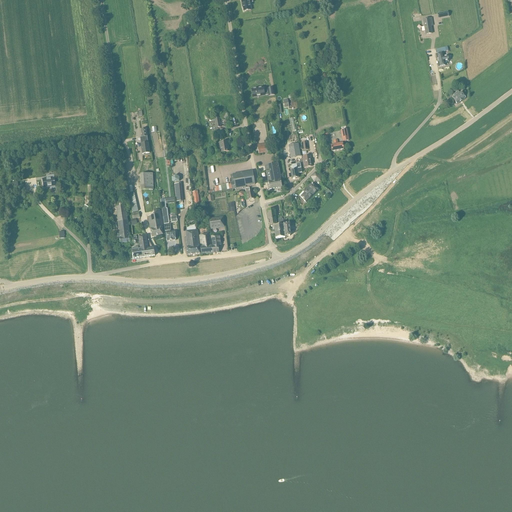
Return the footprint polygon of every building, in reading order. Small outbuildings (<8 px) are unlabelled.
[(243,0),(241,0),(242,6),(243,6),(244,12),(251,11),(250,4),(253,3),(252,0),(243,0)] [(433,26),(431,18),(423,20),(425,35),(432,34),(431,26),(433,26)] [(442,53),(438,54),(439,58),(437,58),(439,67),(445,66),(444,62),(449,61),(447,56),(443,57),(442,53)] [(251,89),(253,98),(268,95),(269,97),(275,96),(273,88),(268,89),(268,91),(264,92),(263,88),(251,89)] [(456,93),(453,95),(455,97),(452,98),(457,105),(466,98),(461,92),(459,93),(458,91),(456,92),(456,93)] [(141,129),(143,144),(141,144),(142,154),(149,153),(148,143),(148,140),(147,136),(146,128),(141,129)] [(343,142),(349,141),(347,130),(341,131),(343,142)] [(334,142),(334,145),(331,146),(332,152),(343,150),(342,143),(338,144),(337,141),(334,142)] [(219,143),(221,153),(229,151),(227,142),(219,143)] [(268,153),(267,143),(257,145),(258,154),(268,153)] [(287,145),(289,154),(299,152),(297,143),(287,145)] [(310,156),(302,157),(304,168),(312,167),(310,156)] [(292,165),(293,170),(290,170),(292,179),(299,178),(298,173),(302,173),(300,163),(292,165)] [(280,180),(281,180),(278,164),(265,166),(269,190),(282,188),(280,180)] [(252,171),(242,173),(230,175),(232,183),(231,183),(232,190),(245,188),(245,187),(255,185),(252,171)] [(140,174),(141,191),(153,190),(152,173),(140,174)] [(320,175),(315,173),(311,178),(315,183),(320,181),(321,176),(320,175)] [(42,180),(44,188),(55,186),(54,175),(48,176),(48,179),(42,180)] [(183,199),(181,184),(174,184),(176,199),(183,199)] [(306,203),(319,191),(312,184),(311,184),(303,191),(303,192),(299,196),(306,203)] [(245,189),(246,193),(248,200),(254,199),(253,191),(250,192),(249,188),(245,189)] [(129,195),(133,212),(138,211),(134,194),(129,195)] [(164,225),(169,224),(167,209),(166,209),(165,200),(161,200),(164,225)] [(116,207),(118,222),(120,238),(120,244),(130,243),(129,238),(129,237),(128,221),(126,206),(116,207)] [(158,210),(154,211),(155,216),(148,217),(150,229),(152,237),(162,235),(161,227),(162,227),(159,210),(158,210)] [(277,225),(275,210),(267,211),(269,226),(277,225)] [(211,230),(225,228),(224,217),(209,219),(211,230)] [(291,236),(290,230),(289,225),(287,225),(287,222),(283,222),(283,219),(278,220),(279,226),(274,227),(275,239),(285,238),(285,237),(290,236),(291,236)] [(185,237),(187,248),(187,255),(200,254),(200,247),(197,230),(196,231),(196,224),(187,228),(187,231),(188,236),(185,237)] [(175,232),(166,233),(167,241),(176,241),(175,232)] [(199,236),(201,255),(212,253),(212,246),(211,245),(211,246),(210,235),(199,236)] [(146,236),(142,237),(138,237),(140,249),(142,258),(155,256),(154,248),(153,248),(148,241),(147,241),(146,236)] [(212,246),(212,253),(213,253),(219,253),(218,245),(221,245),(220,236),(211,237),(212,246)] [(132,250),(133,259),(142,258),(140,249),(139,249),(139,248),(136,248),(136,247),(134,247),(134,250),(132,250)]
